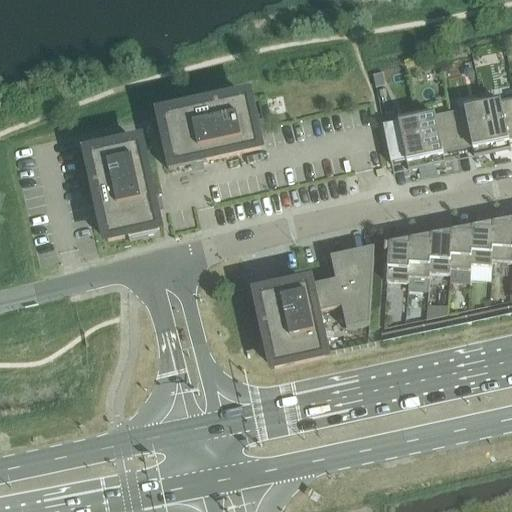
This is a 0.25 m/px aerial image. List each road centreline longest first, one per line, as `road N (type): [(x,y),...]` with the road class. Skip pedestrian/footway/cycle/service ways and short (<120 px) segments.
road 1 (residential): [(179,257),(511,184)]
road 2 (primary): [(511,361),(217,425)]
road 3 (primary): [(232,480),(511,418)]
road 4 (primary): [(193,431),(0,473)]
road 5 (unclassified): [(153,263),(193,431)]
road 6 (unclassified): [(217,425),(179,257)]
road 7 (unclassified): [(0,303),(153,263)]
road 8 (primary): [(65,511),(206,485)]
